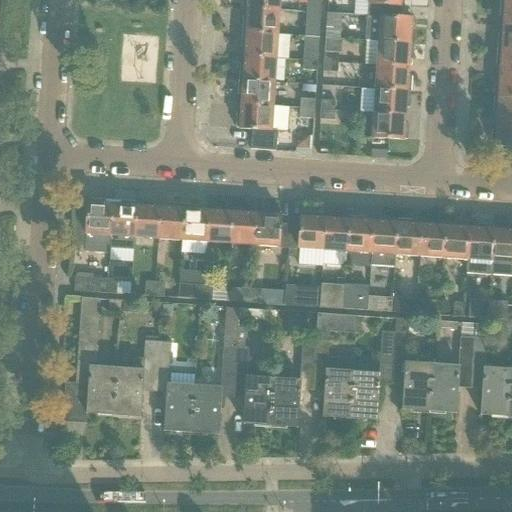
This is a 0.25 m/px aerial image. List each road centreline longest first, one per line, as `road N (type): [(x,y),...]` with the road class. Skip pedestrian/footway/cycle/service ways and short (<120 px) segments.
road 1 (unclassified): [(511,470),(32,470)]
road 2 (secondary): [(335,497),(0,495)]
road 3 (residential): [(32,470),(48,155)]
road 4 (residential): [(436,181),(177,165)]
road 5 (residential): [(436,181),(449,0)]
road 6 (secondary): [(511,494),(335,497)]
road 7 (residential): [(177,165),(186,0)]
road 8 (residential): [(48,155),(55,0)]
road 9 (residential): [(177,165),(48,155)]
